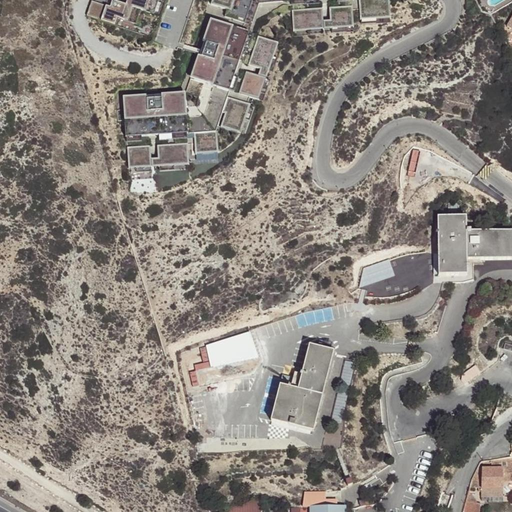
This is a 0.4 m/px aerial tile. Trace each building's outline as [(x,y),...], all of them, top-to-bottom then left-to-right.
[(125,0),(129,1),(127,8),(114,4),(111,11),(93,5),(88,19),(116,29),(119,22),(134,27),(139,12),(142,14),(152,17),(157,2),(150,0),(125,0)] [(214,0),(212,7),(229,12),(226,20),(243,25),(251,0),(214,0)] [(251,0),(243,25),(247,26),(255,0),(251,0)] [(157,2),(152,17),(155,18),(160,3),(157,2)] [(360,4),(361,22),(362,22),(391,20),(392,20),(391,3),(360,4)] [(354,11),(331,12),(332,30),(347,29),(355,29),(354,11)] [(139,12),(134,27),(137,28),(142,14),(139,12)] [(324,13),(293,14),(294,32),(295,32),(324,30),(325,30),(324,13)] [(362,22),(362,29),(377,29),(377,25),(391,24),(391,20),(362,22)] [(242,63),(251,36),(251,35),(212,22),(205,45),(209,46),(204,60),(200,59),(192,82),(231,95),(232,94),(236,80),(242,63)] [(347,29),(332,30),(333,38),(348,37),(347,29)] [(324,30),(295,32),(295,36),(310,35),(310,39),(325,38),(324,30)] [(255,37),(251,36),(242,63),(245,64),(255,37)] [(260,39),(250,68),(267,74),(267,73),(277,46),(277,45),(260,39)] [(277,46),(267,73),(275,76),(279,62),(276,60),(280,47),(277,46)] [(248,75),(241,97),(257,102),(260,95),(264,81),(265,81),(248,75)] [(236,80),(232,94),(235,95),(240,81),(236,80)] [(272,84),(264,81),(260,95),(267,98),(272,84)] [(149,99),(125,101),(128,142),(129,142),(144,140),(161,139),(189,137),(190,137),(187,96),(163,98),(164,102),(149,103),(149,99)] [(249,107),(229,100),(224,116),(230,117),(225,131),(239,136),(240,135),(249,108),(249,107)] [(256,110),(249,108),(240,135),(243,137),(248,123),(252,124),(256,110)] [(196,137),(197,154),(205,154),(216,153),(220,153),(219,135),(196,137)] [(190,147),(160,149),(161,167),(191,165),(190,147)] [(153,150),(130,151),(131,169),(138,168),(153,167),(154,167),(153,150)] [(161,167),(162,175),(177,174),(177,169),(191,168),(191,165),(161,167)] [(153,167),(138,168),(139,176),(154,175),(153,167)] [(511,231),(471,232),(471,230),(467,230),(467,216),(439,217),(439,275),(467,275),(467,260),(511,259),(511,231)] [(299,391),(291,389),(280,386),(271,423),(314,433),(334,353),(309,347),(299,391)] [(283,377),(280,386),(291,389),(293,380),(283,377)] [(465,449),(472,439),(465,435),(458,444),(465,449)] [(501,457),(484,459),(484,468),(482,467),(482,487),(502,487),(502,483),(502,470),(501,467),(501,457)] [(508,470),(502,470),(502,483),(510,483),(510,474),(511,474),(511,464),(508,465),(508,470)] [(471,480),(470,487),(482,487),(482,467),(477,468),(471,480)] [(502,487),(482,487),(482,495),(503,494),(502,487)] [(238,501),(228,511),(262,511),(262,498),(247,498),(244,497),(238,501)] [(346,511),(346,506),(337,506),(337,505),(336,503),(333,503),(331,504),(327,504),(324,503),(322,504),(321,506),(312,507),(312,509),(302,509),(301,511),(346,511)] [(465,503),(461,511),(480,511),(482,506),(465,503)]
